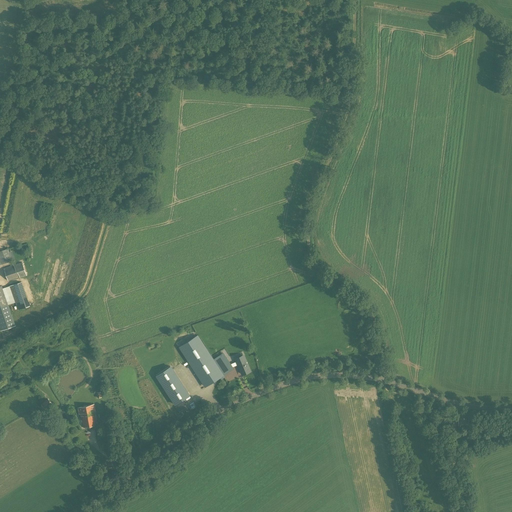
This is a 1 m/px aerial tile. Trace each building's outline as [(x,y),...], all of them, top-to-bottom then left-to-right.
[(0,265),(12,261),(8,248),(0,251),(0,265)] [(8,282),(22,277),(26,275),(22,262),(4,269),(8,282)] [(0,308),(8,305),(1,286),(0,286),(0,308)] [(222,374),(197,336),(180,347),(204,386),(219,376),(221,379),(224,377),(222,374)] [(242,355),(235,358),(241,372),(248,369),(242,355)] [(237,365),(232,367),(233,370),(226,372),(228,380),(240,376),(237,365)] [(156,375),(175,405),(189,396),(170,366),(156,375)] [(178,412),(187,406),(184,401),(175,407),(178,412)] [(93,413),(95,412),(94,404),(78,408),(79,414),(80,414),(83,427),(96,425),(93,413)] [(468,426),(468,420),(464,419),(464,418),(462,418),(462,419),(458,419),(458,425),(460,426),(460,428),(464,428),(464,426),(468,426)] [(104,474),(114,469),(111,462),(106,464),(105,462),(99,464),(104,474)]
